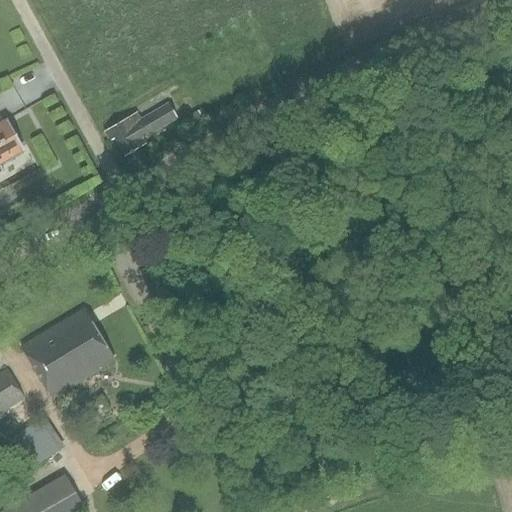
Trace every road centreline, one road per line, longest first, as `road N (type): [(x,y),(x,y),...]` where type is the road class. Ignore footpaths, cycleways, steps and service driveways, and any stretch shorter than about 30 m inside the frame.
road 1 (unclassified): [(124,193),(333,77),(511,6)]
road 2 (unclassified): [(261,511),(98,209)]
road 3 (unclassified): [(124,193),(19,0)]
